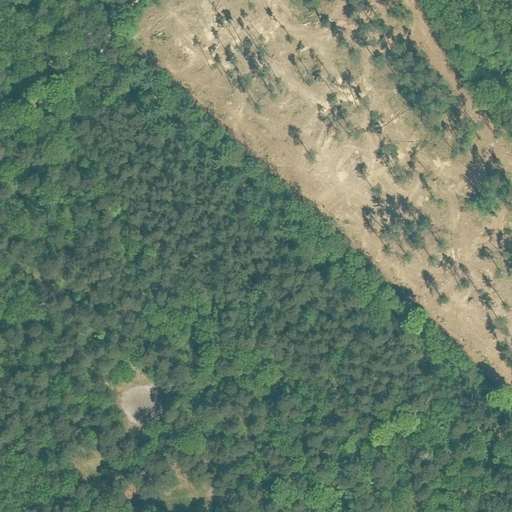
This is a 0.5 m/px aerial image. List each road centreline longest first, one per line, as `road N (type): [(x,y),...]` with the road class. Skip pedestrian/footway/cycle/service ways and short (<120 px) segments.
road 1 (track): [(109,22),(419,309)]
road 2 (track): [(109,22),(0,100)]
road 3 (track): [(419,309),(511,393)]
